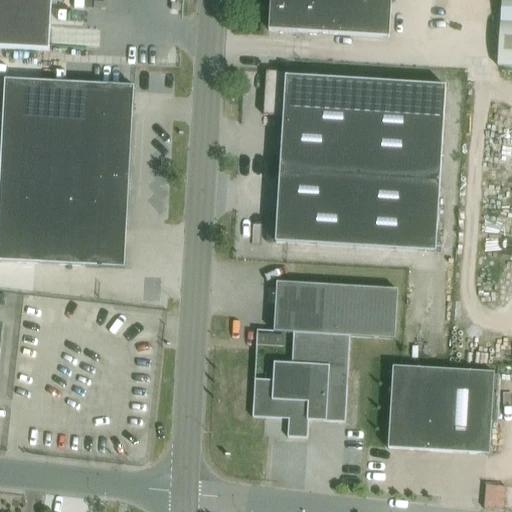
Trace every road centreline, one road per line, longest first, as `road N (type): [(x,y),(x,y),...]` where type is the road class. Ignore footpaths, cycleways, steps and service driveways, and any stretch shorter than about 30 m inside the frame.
road 1 (unclassified): [(185,495),(213,0)]
road 2 (unclassified): [(498,511),(185,495)]
road 3 (unclassified): [(185,495),(0,474)]
